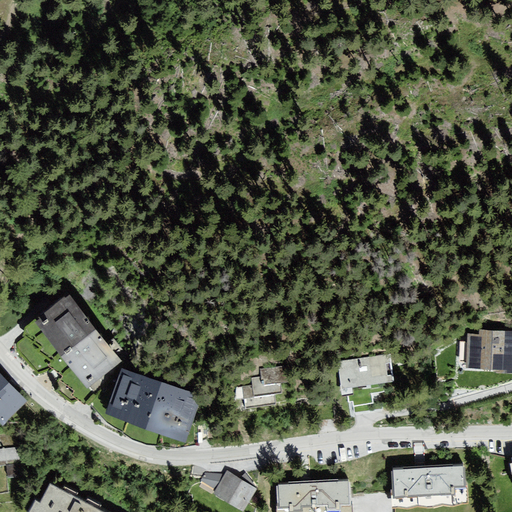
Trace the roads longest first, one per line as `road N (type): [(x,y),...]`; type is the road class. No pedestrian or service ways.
road 1 (residential): [(511,430),(362,434),(194,456),(149,452),(82,424),(0,353)]
road 2 (unknown): [(370,434),(396,413),(511,384)]
road 3 (track): [(0,150),(34,189),(28,227),(0,271)]
